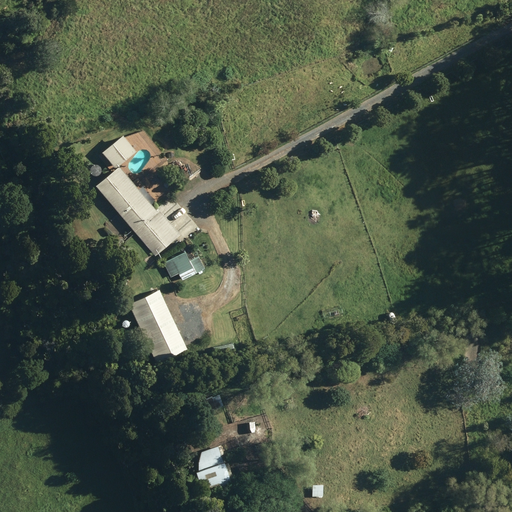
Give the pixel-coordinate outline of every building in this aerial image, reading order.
[(133,147),(120,133),(97,152),(110,167),(133,147)] [(117,163),(92,185),(153,256),(178,234),(117,163)] [(195,272),(182,249),(162,261),(171,276),(176,273),(180,281),(195,272)] [(158,289),(136,296),(147,329),(169,322),(158,289)] [(222,405),(217,392),(196,400),(202,414),(222,405)] [(231,474),(219,443),(199,450),(194,472),(201,491),(228,481),(226,476),(231,474)] [(322,484),(310,484),(310,497),(322,497),(322,484)]
